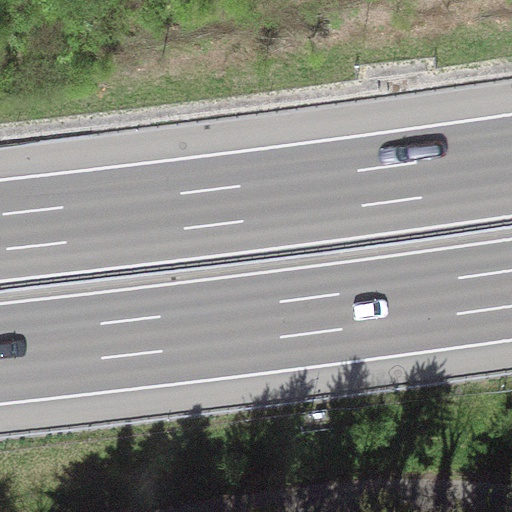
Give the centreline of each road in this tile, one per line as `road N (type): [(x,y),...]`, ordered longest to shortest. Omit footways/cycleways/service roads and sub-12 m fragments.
road 1 (motorway): [(511,164),(0,229)]
road 2 (motorway): [(0,352),(511,288)]
